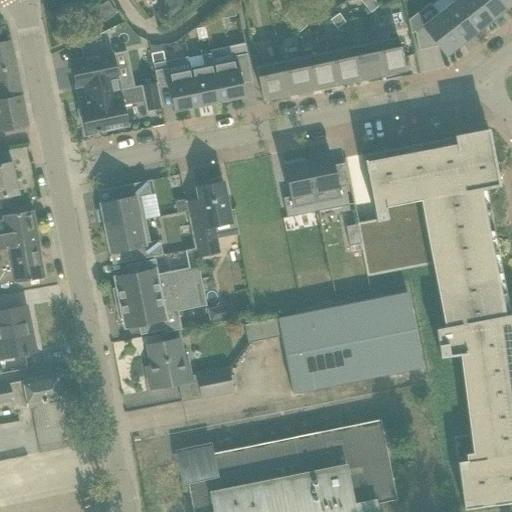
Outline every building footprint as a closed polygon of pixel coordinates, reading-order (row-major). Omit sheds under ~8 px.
[(173,0),(154,14),(161,25),(181,10),(174,0),(173,0)] [(369,13),(378,6),(372,0),(367,0),(362,4),(369,13)] [(491,19),(475,0),(450,0),(453,3),(453,2),(476,31),(491,19)] [(506,7),(500,0),(475,0),(491,19),(506,7)] [(95,10),(103,21),(115,13),(107,2),(95,10)] [(476,31),(453,2),(453,3),(439,14),(439,13),(438,14),(461,43),(461,42),(476,31)] [(232,6),(221,8),(223,18),(234,16),(232,6)] [(298,17),(291,9),(283,16),(290,25),(298,17)] [(344,22),(338,13),(329,20),(335,29),(344,22)] [(461,43),(438,14),(423,25),(422,24),(414,31),(418,50),(438,46),(445,56),(446,55),(461,43)] [(297,33),(306,26),(298,17),(290,25),(297,33)] [(118,89),(106,30),(79,43),(82,60),(70,63),(75,86),(79,85),(81,97),(118,89)] [(404,70),(397,37),(373,42),(380,75),(404,70)] [(0,131),(27,126),(10,40),(10,39),(0,41),(0,131)] [(380,75),(373,42),(349,47),(356,80),(380,75)] [(356,80),(349,47),(326,52),(333,85),(356,80)] [(162,52),(150,54),(152,64),(164,61),(162,52)] [(333,85),(326,52),(302,57),(309,90),(333,85)] [(219,100),(210,53),(201,55),(203,67),(190,70),(197,105),(219,100)] [(251,82),(246,54),(233,56),(234,61),(213,65),(210,53),(219,100),(242,96),(240,84),(251,82)] [(309,90),(302,57),(279,62),(286,95),(309,90)] [(286,95),(279,62),(255,67),(262,100),(286,95)] [(197,105),(190,70),(168,74),(167,68),(154,71),(156,84),(168,82),(174,110),(197,105)] [(126,125),(122,105),(143,100),(145,111),(161,108),(156,86),(155,83),(119,90),(118,89),(81,97),(84,109),(80,110),(85,133),(95,131),(95,132),(100,131),(99,130),(126,125)] [(511,313),(509,314),(484,188),(498,185),(498,183),(488,134),(487,128),(453,135),(454,137),(441,139),(423,143),(410,145),(392,149),(380,151),(362,155),(375,219),(358,223),(356,223),(356,224),(372,277),(431,265),(443,326),(435,328),(439,356),(448,355),(459,353),(469,435),(453,437),(456,461),(462,508),(480,506),(493,504),(511,502),(511,501),(511,313)] [(330,155),(307,160),(317,211),(348,205),(344,185),(336,187),(330,155)] [(290,196),(282,198),(286,217),(317,211),(307,160),(283,165),(290,196)] [(0,196),(17,194),(12,162),(0,164),(0,161),(0,196)] [(201,217),(188,220),(195,257),(218,252),(216,239),(237,235),(234,221),(232,209),(228,210),(222,182),(218,182),(218,179),(204,181),(205,185),(195,187),(198,199),(201,217)] [(114,217),(115,224),(143,218),(139,197),(149,195),(147,181),(120,186),(120,188),(129,187),(131,197),(111,201),(112,206),(107,207),(109,218),(114,217)] [(183,199),(174,201),(176,212),(185,210),(183,199)] [(0,249),(38,243),(32,212),(1,217),(1,221),(0,221),(0,249)] [(143,218),(115,224),(121,249),(129,248),(132,259),(123,261),(123,262),(162,254),(159,240),(148,243),(143,218)] [(356,224),(345,227),(348,246),(360,244),(358,232),(356,224)] [(0,249),(0,284),(43,277),(38,243),(0,249)] [(112,289),(115,303),(197,287),(193,269),(155,276),(152,261),(127,266),(129,274),(114,277),(116,289),(112,289)] [(197,287),(115,303),(118,317),(122,316),(124,328),(139,325),(141,332),(166,327),(163,312),(200,304),(197,287)] [(281,338),(293,396),(421,368),(407,293),(278,318),(243,325),(248,344),(281,338)] [(0,311),(0,358),(34,351),(25,307),(0,311)] [(219,307),(206,310),(209,323),(222,320),(219,307)] [(146,376),(149,391),(186,383),(177,338),(146,344),(152,375),(146,376)] [(13,409),(59,400),(54,374),(0,385),(0,403),(12,401),(13,409)] [(197,380),(200,398),(234,392),(230,374),(197,380)] [(197,477),(185,479),(192,511),(210,511),(216,511),(343,511),(395,502),(380,421),(193,457),(197,477)]
